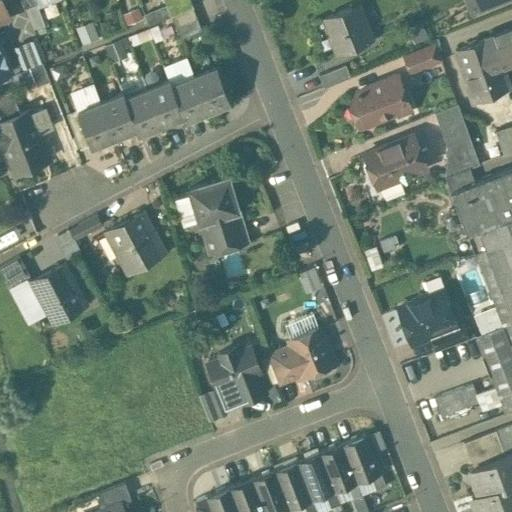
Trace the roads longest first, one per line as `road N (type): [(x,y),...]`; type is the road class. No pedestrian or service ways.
road 1 (residential): [(384,385),(237,0)]
road 2 (residential): [(178,511),(171,467),(384,385)]
road 3 (residential): [(436,511),(384,385)]
